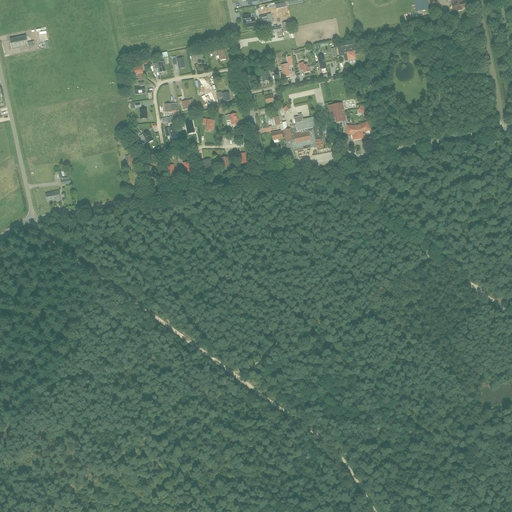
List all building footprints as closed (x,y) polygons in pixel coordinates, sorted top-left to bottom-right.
[(416,0),(418,11),(428,9),(426,0),(416,0)] [(462,9),(466,8),(465,1),(462,1),(461,0),(451,0),(452,2),(451,3),(453,11),(457,10),(457,11),(462,10),(462,9)] [(271,14),(266,15),(259,17),(261,25),(265,24),(265,25),(271,23),(273,22),(271,14)] [(255,26),(254,19),(251,19),(250,19),(249,15),(242,16),(243,24),(247,23),(247,27),(252,26),(255,26)] [(283,37),(281,29),(281,26),(270,28),(271,33),(277,32),(278,38),(283,37)] [(12,50),(28,47),(26,37),(10,41),(12,50)] [(355,55),(360,55),(357,43),(337,48),(339,57),(344,56),(345,60),(348,59),(348,61),(356,59),(355,55)] [(220,60),(226,59),(224,49),(214,52),(215,56),(217,56),(217,54),(218,53),(220,60)] [(198,63),(205,61),(203,54),(197,55),(197,56),(195,57),(195,55),(192,56),(193,61),(196,60),(196,58),(197,58),(198,63)] [(318,56),(320,69),(326,68),(323,55),(318,56)] [(176,59),(173,60),(174,65),(177,64),(176,62),(178,62),(179,67),(185,65),(183,58),(177,59),(177,60),(176,60),(176,59)] [(137,67),(134,68),(132,68),(134,75),(143,73),(140,62),(136,63),(137,67)] [(159,73),(166,72),(164,62),(154,64),(155,69),(158,68),(159,73)] [(304,73),(310,71),(309,66),(307,67),(307,64),(304,65),(304,62),(299,63),(300,70),(303,70),(304,73)] [(281,65),(283,72),(280,73),(281,78),(284,77),(290,76),(289,74),(291,74),(290,71),(289,72),(287,64),(281,65)] [(267,68),(261,69),(264,82),(270,80),(269,78),(271,78),(270,76),(269,76),(267,68)] [(135,94),(137,94),(145,93),(144,87),(143,87),(143,85),(144,85),(144,83),(139,83),(139,86),(140,86),(140,87),(134,88),(135,94)] [(218,99),(223,98),(223,101),(230,100),(228,92),(221,94),(221,92),(217,93),(218,99)] [(205,95),(201,97),(205,105),(207,104),(208,105),(212,103),(210,99),(211,99),(212,100),(214,99),(212,95),(210,96),(210,97),(209,98),(208,96),(206,98),(205,95)] [(191,105),(194,104),(193,100),(182,102),(183,108),(185,107),(186,109),(190,108),(189,104),(191,103),(191,105)] [(172,104),(164,104),(165,112),(172,112),(172,111),(179,110),(178,104),(176,104),(173,104),(172,104)] [(336,118),(337,122),(345,121),(343,111),(343,109),(340,109),(339,105),(329,107),(331,118),(331,119),(336,118)] [(284,131),(281,116),(280,110),(277,111),(278,117),(274,117),(276,125),(277,129),(281,128),(281,131),(272,133),(273,140),(285,138),(284,131)] [(238,123),(236,114),(226,116),(227,121),(229,120),(229,119),(231,119),(232,124),(238,123)] [(285,138),(286,142),(295,140),(295,142),(292,143),(293,150),(303,148),(303,146),(311,144),(311,146),(313,146),(316,147),(317,147),(317,149),(323,148),(322,140),(324,139),(323,135),(322,126),(321,127),(319,117),(302,120),(302,117),(294,118),(296,128),(284,131),(285,138)] [(204,119),(203,124),(207,124),(206,129),(213,130),(214,121),(204,119)] [(354,138),(355,139),(363,137),(364,136),(370,135),(369,129),(366,124),(359,127),(355,128),(348,127),(347,133),(353,134),(354,138)] [(171,137),(178,136),(175,126),(169,128),(169,129),(168,129),(168,128),(165,129),(167,137),(171,136),(171,137)] [(153,140),(152,138),(148,132),(139,137),(143,144),(146,142),(147,144),(153,140)] [(128,156),(125,157),(126,162),(129,162),(130,162),(130,166),(137,165),(136,163),(136,159),(141,158),(140,153),(137,154),(137,155),(128,156)] [(223,168),(230,166),(228,157),(221,158),(223,168)] [(205,168),(212,167),(210,159),(200,161),(200,166),(205,165),(205,168)] [(169,174),(175,173),(173,163),(167,164),(169,174)] [(158,171),(158,169),(152,167),(152,168),(151,167),(148,166),(147,170),(149,171),(151,172),(149,177),(155,178),(156,176),(158,176),(159,172),(158,171)] [(53,201),(61,200),(59,191),(52,192),(52,193),(45,194),(47,202),(53,200),(53,201)]
